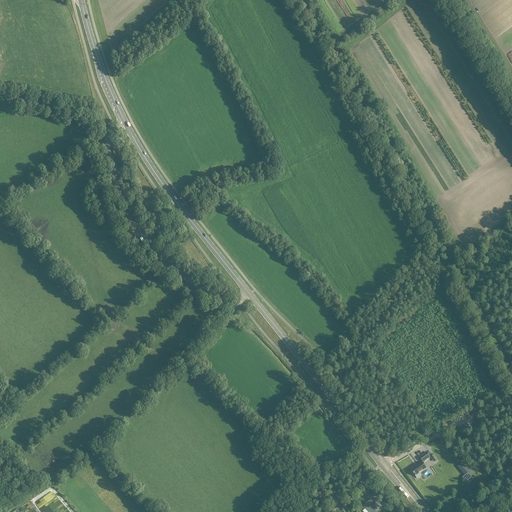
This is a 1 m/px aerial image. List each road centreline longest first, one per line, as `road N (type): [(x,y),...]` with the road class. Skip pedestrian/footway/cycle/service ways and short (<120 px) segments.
road 1 (primary): [(384,464),(146,160),(108,86),(81,0)]
road 2 (track): [(300,0),(511,392)]
road 3 (track): [(511,394),(384,464)]
road 4 (track): [(108,133),(0,200)]
road 5 (track): [(443,0),(511,107)]
road 6 (track): [(108,133),(100,117),(0,95)]
